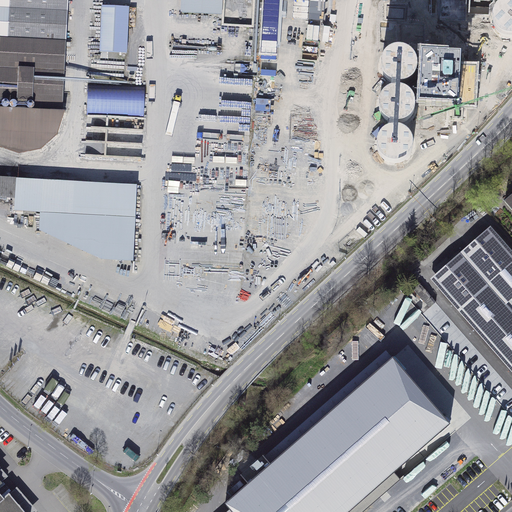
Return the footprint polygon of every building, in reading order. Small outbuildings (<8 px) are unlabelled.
[(0,0),(0,149),(21,155),(41,151),(56,137),(62,113),(65,0),(0,0)] [(183,0),(183,12),(219,14),(219,0),(183,0)] [(130,12),(101,10),(99,54),(127,55),(130,12)] [(89,114),(143,116),(144,88),(90,86),(89,114)] [(131,258),(135,182),(17,175),(15,206),(37,207),(36,229),(95,256),(131,258)] [(511,237),(500,223),(441,273),(511,356),(511,237)] [(349,511),(451,423),(392,356),(224,503),(231,511),(349,511)] [(29,403),(52,423),(72,400),(49,381),(29,403)] [(0,502),(0,511),(22,511),(8,495),(0,502)]
